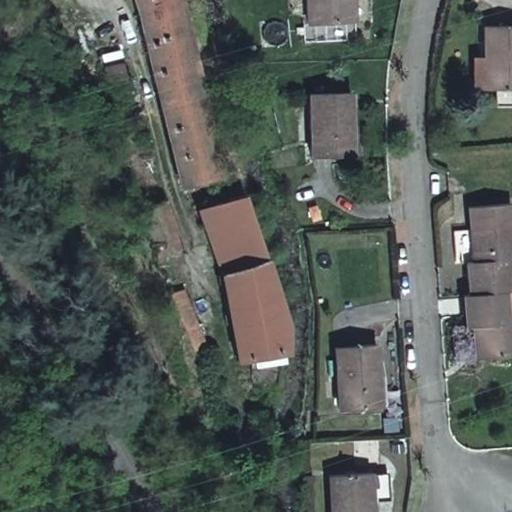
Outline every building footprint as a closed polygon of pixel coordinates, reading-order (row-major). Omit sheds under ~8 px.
[(180,188),(221,177),(192,53),(178,0),(131,0),(140,32),(180,188)] [(305,0),(307,26),(349,24),(347,0),(305,0)] [(511,89),(511,27),(481,29),(482,91),(511,89)] [(347,95),(306,96),(307,158),(349,157),(347,95)] [(92,111),(99,128),(110,124),(103,107),(92,111)] [(287,319),(272,275),(244,197),(199,207),(216,265),(235,360),(281,352),(287,319)] [(140,211),(158,256),(182,247),(163,202),(140,211)] [(464,265),(466,296),(501,293),(508,293),(505,262),(511,262),(507,208),(467,211),(471,264),(464,265)] [(179,286),(168,291),(171,298),(194,350),(206,346),(179,286)] [(501,293),(466,296),(460,297),(462,329),(469,329),(471,361),(511,357),(510,324),(504,325),(501,293)] [(372,347),(332,349),(336,411),(375,409),(372,347)] [(367,511),(365,476),(325,478),(326,511),(367,511)]
